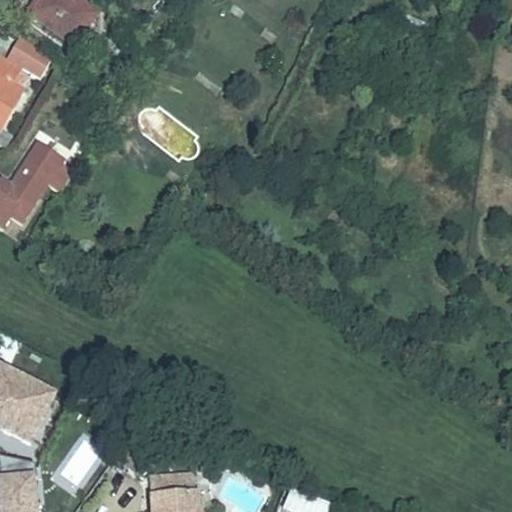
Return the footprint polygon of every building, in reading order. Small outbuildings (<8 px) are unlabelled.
[(97,14),(76,0),(39,0),(37,3),(28,15),(74,47),(97,14)] [(423,41),(428,25),(403,16),(397,32),(423,41)] [(41,80),(53,60),(45,54),(22,40),(9,62),(41,80)] [(21,91),(28,78),(19,72),(0,61),(0,131),(0,132),(23,92),(21,91)] [(61,195),(74,174),(63,167),(50,187),(61,195)] [(31,445),(52,402),(25,389),(27,384),(0,370),(0,425),(6,428),(4,432),(31,445)] [(54,397),(27,384),(25,389),(52,402),(54,397)] [(142,480),(161,455),(156,451),(161,444),(139,428),(115,460),(142,480)] [(213,470),(214,459),(204,458),(203,468),(213,470)] [(33,511),(29,460),(0,463),(0,511),(33,511)] [(195,494),(194,476),(150,479),(151,497),(195,494)] [(284,511),(299,511),(305,498),(292,493),(284,511)] [(201,511),(200,494),(195,494),(151,497),(150,497),(150,511),(201,511)] [(326,511),(328,507),(305,498),(299,511),(326,511)]
